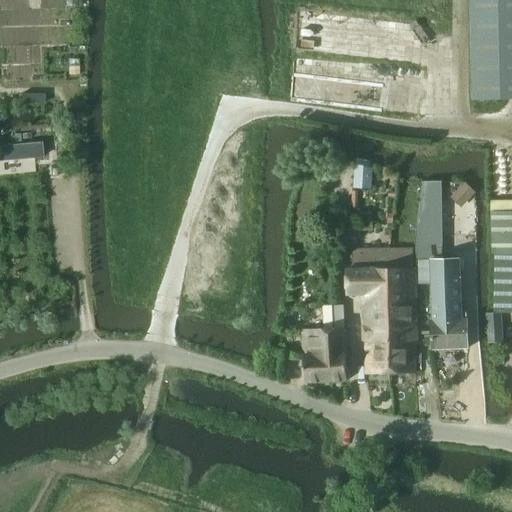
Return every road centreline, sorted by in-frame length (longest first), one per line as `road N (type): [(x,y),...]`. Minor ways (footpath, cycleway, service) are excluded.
road 1 (track): [(511,130),(465,132),(234,104),(166,304),(142,433),(106,469)]
road 2 (tertiary): [(0,371),(89,346),(157,349),(372,426),(511,437)]
road 3 (track): [(0,482),(56,464),(106,469),(121,482),(220,511)]
